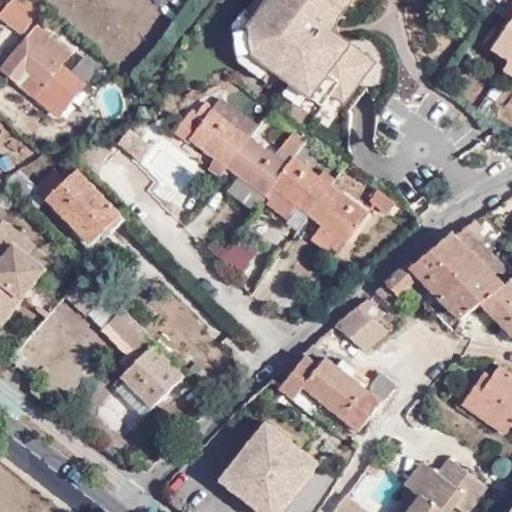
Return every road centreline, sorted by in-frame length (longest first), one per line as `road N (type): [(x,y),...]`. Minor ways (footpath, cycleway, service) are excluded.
road 1 (residential): [(511,175),(285,350),(117,511)]
road 2 (primary): [(116,511),(0,421)]
